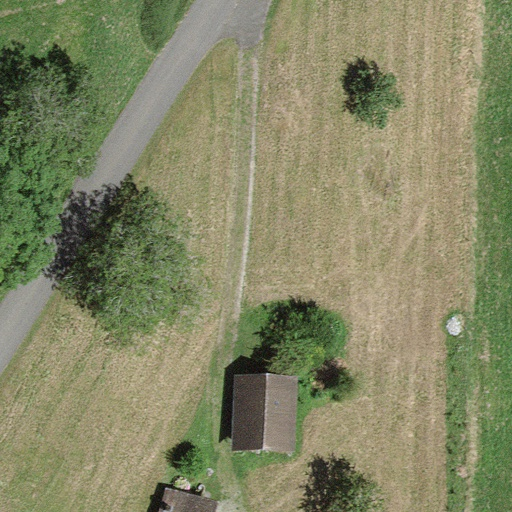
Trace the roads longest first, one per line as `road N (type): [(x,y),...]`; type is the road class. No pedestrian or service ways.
road 1 (track): [(227,0),(247,38),(211,446),(236,511)]
road 2 (residential): [(0,354),(221,0)]
